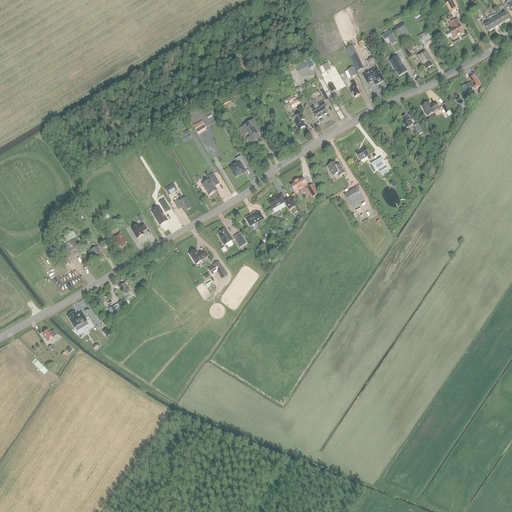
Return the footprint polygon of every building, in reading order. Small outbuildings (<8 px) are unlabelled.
[(453,0),(452,0),(445,4),(450,12),(458,8),(453,0)] [(492,15),(499,27),(504,23),(498,12),(496,13),(498,15),(494,17),(493,15),(492,15)] [(498,12),(504,23),(510,20),(505,13),(501,15),(499,12),(498,12)] [(487,19),(493,30),(499,27),(492,15),(491,16),(493,20),(491,21),(489,17),(487,19)] [(452,35),(453,38),(463,33),(458,25),(457,25),(458,24),(456,21),(454,22),(452,20),(453,19),(452,17),(450,17),(448,18),(448,19),(447,19),(448,22),(449,21),(453,28),(449,30),(450,32),(446,35),(448,37),(452,35)] [(493,30),(487,19),(486,19),(488,23),(486,24),(484,21),(481,22),(483,27),(484,26),(488,33),(493,30)] [(404,26),(396,31),(401,39),(409,35),(404,26)] [(391,31),(382,36),(384,40),(388,38),(392,45),(397,42),(391,31)] [(427,32),(418,37),(420,42),(424,40),(425,42),(431,39),(427,32)] [(356,55),(352,46),(347,49),(351,57),(356,55)] [(422,65),(422,64),(426,70),(433,66),(430,61),(431,60),(426,51),(417,56),(422,65)] [(357,55),(350,58),(357,71),(363,68),(357,55)] [(305,60),(305,61),(309,69),(316,66),(312,57),(305,60)] [(391,63),(400,78),(407,74),(399,59),(391,63)] [(328,64),(323,66),(326,72),(331,69),(328,64)] [(351,78),(357,75),(353,68),(347,70),(351,78)] [(380,83),(381,82),(382,82),(383,80),(376,68),(363,76),(368,83),(372,81),(374,82),(376,84),(378,84),(380,83)] [(477,80),(476,81),(474,76),(469,78),(471,82),(470,83),(469,84),(469,83),(464,86),(468,93),(472,90),(472,89),(473,88),(474,90),(480,86),(477,80)] [(351,94),(352,94),(355,98),(360,94),(356,88),(358,87),(355,81),(351,83),(354,89),(351,91),(351,92),(350,92),(351,94)] [(336,90),(333,84),(328,87),(331,93),(336,90)] [(329,99),(323,90),(320,92),(326,101),(329,99)] [(298,100),(290,104),(293,109),(301,105),(298,100)] [(321,109),(319,110),(322,116),(327,114),(324,108),(326,107),(323,102),(318,104),(321,109)] [(432,105),(431,106),(428,102),(422,107),(428,116),(434,112),(439,109),(436,103),(432,105)] [(441,106),(446,114),(451,111),(446,104),(441,106)] [(317,119),(322,116),(319,110),(317,111),(314,106),(311,108),(317,119)] [(296,116),(292,118),(298,130),(305,126),(302,121),(304,119),(301,113),(296,116)] [(401,121),(403,125),(402,125),(402,126),(403,128),(404,128),(405,128),(406,130),(413,125),(408,117),(407,118),(406,116),(402,119),(403,120),(401,121)] [(202,121),(193,127),(197,133),(206,128),(202,121)] [(254,122),(241,129),(244,135),(248,134),(251,139),(260,133),(254,122)] [(419,135),(422,133),(417,125),(414,127),(419,135)] [(186,140),(192,137),(188,131),(183,134),(186,140)] [(370,156),(365,148),(356,154),(360,161),(367,157),(369,161),(372,159),(370,156)] [(231,170),(231,171),(232,172),(232,173),(233,174),(234,174),(235,176),(234,176),(235,178),(239,176),(238,175),(245,172),(243,169),(247,167),(241,156),(236,159),(237,162),(238,163),(234,165),(231,167),(230,168),(231,171),(231,170)] [(381,158),(371,164),(375,171),(385,165),(381,158)] [(334,162),(325,168),(328,167),(333,176),(338,174),(339,176),(345,173),(340,164),(339,164),(340,166),(338,167),(338,166),(337,166),(334,162)] [(387,168),(380,172),(382,176),(389,172),(387,168)] [(214,187),(220,184),(213,174),(207,178),(209,181),(203,185),(205,189),(205,190),(205,191),(206,192),(207,193),(209,195),(217,190),(214,187)] [(298,191),(298,190),(306,185),(302,178),(301,179),(300,178),(299,179),(299,180),(294,183),(293,183),(291,184),(291,185),(290,185),(295,192),(296,192),(298,191)] [(172,185),(165,189),(168,195),(176,190),(172,185)] [(306,189),(312,198),(319,194),(313,185),(306,189)] [(357,187),(344,195),(351,207),(364,199),(357,187)] [(282,204),(284,203),(279,195),(268,202),(272,210),(273,209),(282,204)] [(284,202),(289,211),(296,207),(291,198),(284,202)] [(181,206),(184,211),(190,207),(185,199),(179,202),(178,200),(174,202),(178,208),(181,206)] [(164,200),(159,203),(165,213),(171,210),(164,200)] [(160,210),(154,214),(160,225),(167,221),(160,210)] [(260,214),(257,216),(255,212),(249,216),(250,217),(245,219),(249,226),(260,220),(260,221),(264,219),(260,214)] [(103,222),(110,218),(107,213),(100,217),(103,222)] [(143,224),(139,227),(138,226),(132,230),(138,239),(144,235),(142,231),(144,230),(144,231),(147,229),(143,224)] [(56,241),(60,247),(77,237),(73,230),(56,241)] [(230,235),(229,236),(225,230),(221,233),(219,232),(218,233),(218,235),(218,236),(219,236),(221,239),(220,239),(224,246),(233,240),(230,235)] [(121,247),(122,248),(126,246),(125,244),(127,243),(120,233),(114,237),(120,247),(121,247)] [(240,248),(246,244),(240,234),(234,238),(240,248)] [(74,239),(60,248),(68,261),(78,254),(77,253),(81,251),(74,239)] [(103,258),(104,257),(98,247),(89,252),(93,258),(94,258),(97,263),(104,260),(103,258)] [(202,260),(208,256),(204,251),(199,254),(196,250),(189,254),(196,265),(203,260),(202,260)] [(227,276),(218,262),(213,266),(213,267),(208,270),(212,275),(217,272),(222,279),(227,276)] [(124,298),(132,293),(127,285),(125,286),(124,284),(120,287),(121,289),(120,290),(124,298)] [(127,308),(123,301),(117,304),(122,311),(127,308)] [(118,314),(114,306),(108,310),(112,317),(118,314)] [(68,317),(75,328),(86,321),(82,314),(77,317),(75,313),(68,317)] [(50,333),(48,330),(42,333),(45,337),(44,337),(48,342),(54,338),(54,337),(57,335),(54,331),(50,333)]
